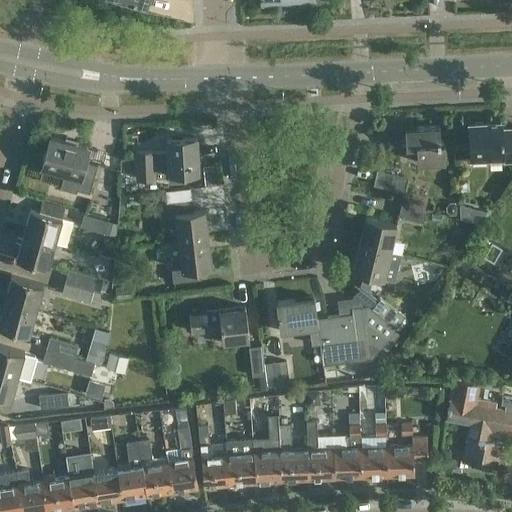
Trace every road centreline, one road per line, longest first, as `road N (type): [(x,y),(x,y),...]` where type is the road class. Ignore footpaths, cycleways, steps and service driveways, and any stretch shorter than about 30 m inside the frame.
road 1 (residential): [(215,79),(230,106),(250,237),(265,253),(296,253),(315,246),(359,71)]
road 2 (tertiary): [(359,71),(511,65)]
road 3 (tertiary): [(215,79),(359,71)]
road 4 (tertiary): [(23,72),(96,85),(144,80)]
